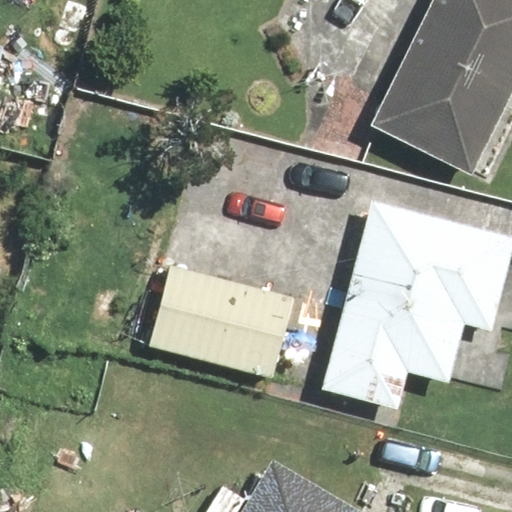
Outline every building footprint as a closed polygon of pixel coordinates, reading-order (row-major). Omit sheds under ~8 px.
[(511,0),(422,0),(360,127),(462,177),(511,73),(511,0)] [(508,242),(359,205),(312,392),(388,411),(396,378),(434,387),(450,328),(484,337),(508,242)] [(257,240),(186,226),(179,263),(250,276),(257,240)] [(283,306),(154,267),(131,345),(260,383),(283,306)] [(230,511),(343,511),(263,461),(230,511)]
